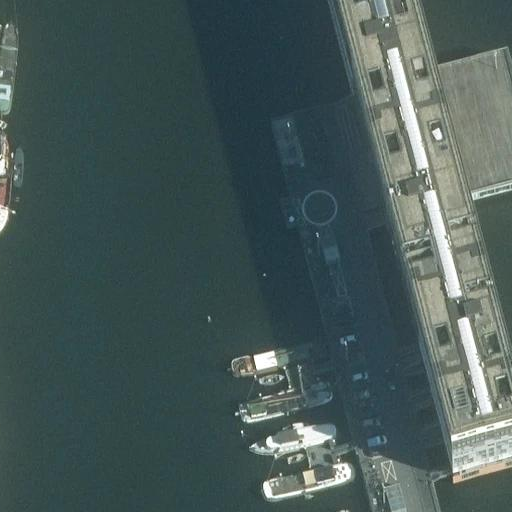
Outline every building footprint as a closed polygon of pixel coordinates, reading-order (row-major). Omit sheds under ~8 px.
[(9,0),(1,72),(2,74),(2,75),(2,76),(3,78),(4,79),(5,80),(7,80),(8,81),(10,81),(11,81),(13,80),(14,79),(15,79),(16,78),(17,76),(18,75),(18,73),(26,0),(9,0)] [(511,193),(511,76),(508,60),(430,80),(409,0),(326,0),(353,100),(351,101),(352,106),(354,106),(365,148),(364,149),(386,227),(463,206),(463,207),(511,193)] [(0,97),(0,204),(1,204),(2,203),(4,202),(4,201),(5,199),(5,198),(16,99),(16,97),(15,96),(14,95),(13,93),(12,93),(11,92),(9,92),(7,92),(6,92),(4,92),(3,93),(2,94),(1,96),(0,97)] [(496,332),(473,242),(463,207),(463,206),(386,227),(419,352),(496,332)] [(340,263),(333,238),(319,241),(326,266),(340,263)] [(511,466),(511,392),(496,332),(419,352),(453,482),(511,466)] [(261,349),(267,370),(322,356),(317,335),(261,349)] [(275,394),(280,415),(336,401),(331,380),(275,394)] [(285,429),(290,450),(346,435),(340,414),(285,429)] [(296,475),(302,496),(357,482),(352,461),(296,475)] [(405,511),(399,488),(385,492),(390,511),(405,511)]
